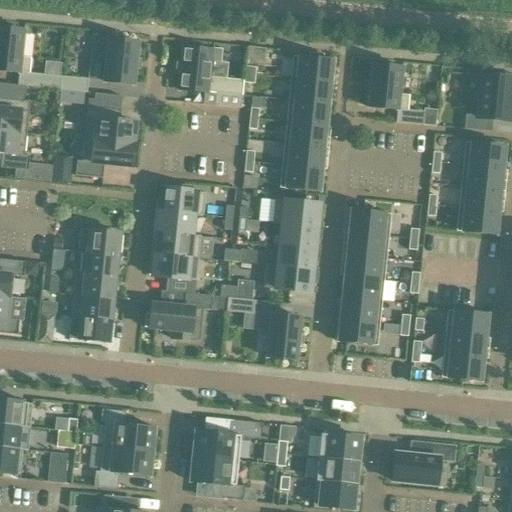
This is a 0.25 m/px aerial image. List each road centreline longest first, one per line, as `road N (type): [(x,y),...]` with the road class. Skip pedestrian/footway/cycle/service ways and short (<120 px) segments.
road 1 (residential): [(345,94),(316,392)]
road 2 (residential): [(156,86),(130,372)]
road 3 (residential): [(511,235),(496,411)]
road 4 (residential): [(316,392),(178,378)]
road 5 (residential): [(178,378),(164,511)]
road 6 (residential): [(130,372),(0,358)]
